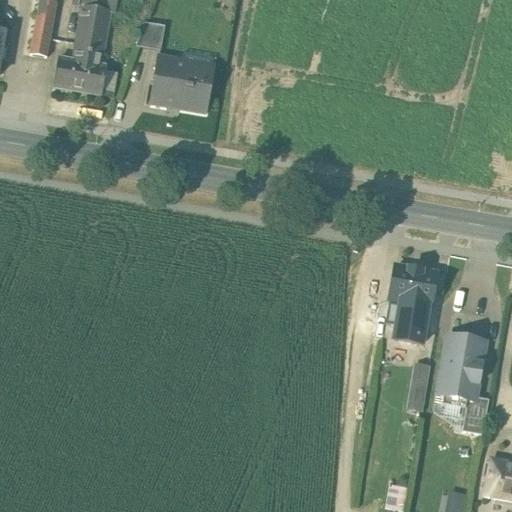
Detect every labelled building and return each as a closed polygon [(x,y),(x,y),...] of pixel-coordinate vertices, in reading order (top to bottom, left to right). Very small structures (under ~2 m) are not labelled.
[(42,0),(42,2),(40,1),(29,57),(45,59),(56,4),(54,4),(54,0),(42,0)] [(82,0),(81,7),(72,53),(103,58),(111,15),(114,15),(116,0),(82,0)] [(164,28),(144,25),(135,49),(159,53),(164,28)] [(103,58),(72,53),(71,62),(57,60),(52,89),(101,98),(106,69),(101,68),(103,58)] [(213,68),(157,59),(149,106),(205,116),(213,68)] [(435,275),(395,268),(389,303),(400,305),(394,341),(421,346),(423,331),(427,309),(429,310),(431,296),(435,275)] [(446,277),(435,275),(431,296),(442,297),(446,277)] [(389,303),(379,301),(373,337),(394,341),(400,305),(389,303)] [(429,310),(427,309),(423,331),(435,333),(438,311),(429,310)] [(485,344),(447,338),(436,397),(466,402),(474,404),(475,400),(485,344)] [(428,369),(415,367),(407,411),(420,413),(428,369)] [(487,402),(475,400),(474,404),(466,402),(461,434),(481,438),(488,403),(488,402),(487,402)] [(511,469),(489,465),(482,502),(511,506),(511,469)] [(385,511),(396,511),(403,511),(406,488),(388,486),(385,511)] [(447,493),(443,511),(462,511),(465,496),(447,493)]
